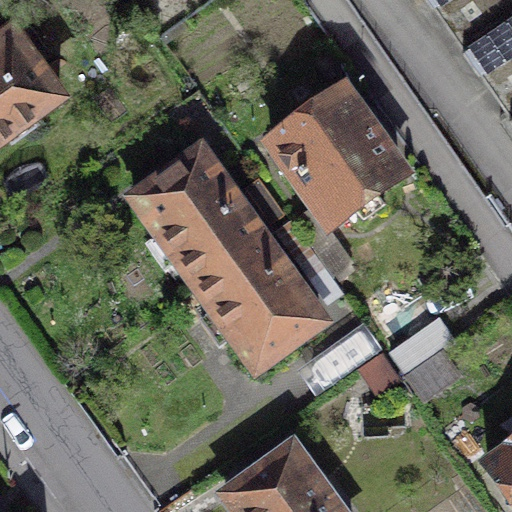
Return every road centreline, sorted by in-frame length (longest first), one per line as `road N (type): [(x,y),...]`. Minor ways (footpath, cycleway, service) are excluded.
road 1 (residential): [(357,0),(511,222)]
road 2 (residential): [(0,348),(112,511)]
